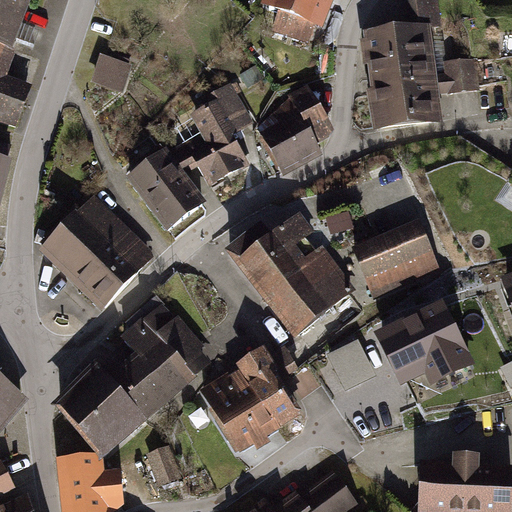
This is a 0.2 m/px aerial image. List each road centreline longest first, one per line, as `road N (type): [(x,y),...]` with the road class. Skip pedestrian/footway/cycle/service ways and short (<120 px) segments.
road 1 (residential): [(35,370),(79,353),(197,237),(337,148),(355,17),(369,0)]
road 2 (residential): [(84,0),(32,158),(20,217),(18,317)]
road 3 (residential): [(35,370),(54,511)]
